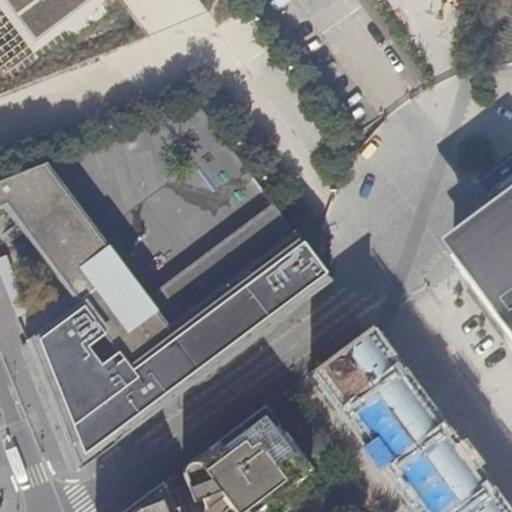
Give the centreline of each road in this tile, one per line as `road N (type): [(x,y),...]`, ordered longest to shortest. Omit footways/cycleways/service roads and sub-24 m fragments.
road 1 (residential): [(374,283),(76,511)]
road 2 (residential): [(374,283),(511,474)]
road 3 (residential): [(491,192),(374,283)]
road 4 (residential): [(0,396),(42,511)]
